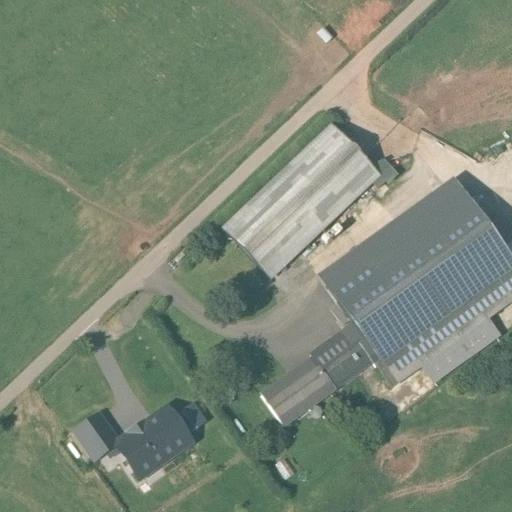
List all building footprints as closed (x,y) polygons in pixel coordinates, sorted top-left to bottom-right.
[(272,280),(377,178),(331,131),(224,232),(272,280)] [(482,323),(511,300),(511,271),(452,189),(315,288),(345,329),(348,334),(371,364),(391,392),(420,371),(431,385),(494,339),(482,323)] [(312,360),(260,397),(282,428),(371,364),(348,334),(345,329),(308,356),(312,360)] [(167,412),(114,450),(141,487),(194,450),(167,412)] [(91,464),(109,452),(90,424),(72,437),(91,464)]
